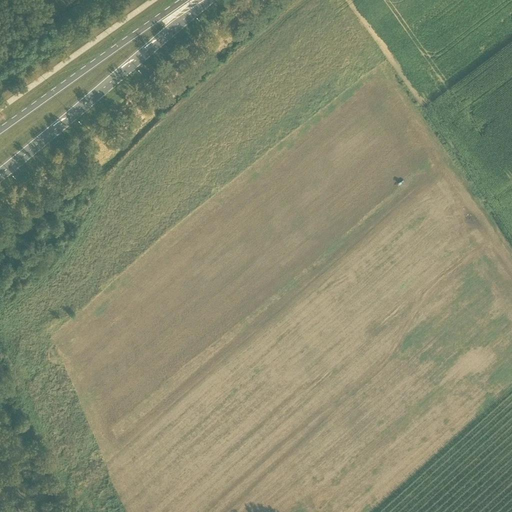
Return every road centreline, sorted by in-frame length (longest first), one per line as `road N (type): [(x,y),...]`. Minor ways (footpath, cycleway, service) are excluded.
road 1 (primary): [(0,174),(210,0)]
road 2 (primary): [(181,0),(0,129)]
